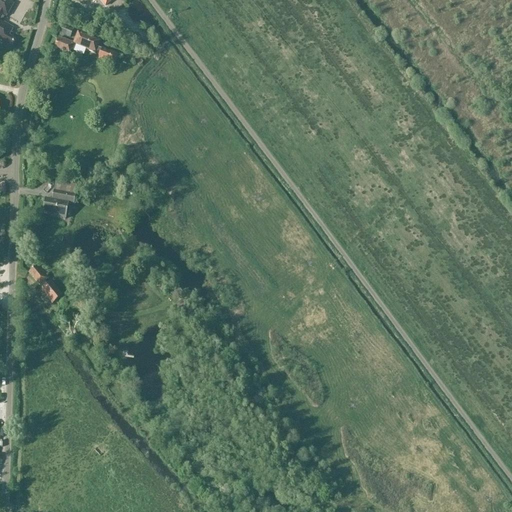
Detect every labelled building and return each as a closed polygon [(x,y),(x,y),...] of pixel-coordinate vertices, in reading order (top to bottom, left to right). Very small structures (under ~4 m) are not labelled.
[(0,0),(0,42),(10,49),(15,40),(9,37),(13,29),(1,22),(4,17),(6,18),(14,4),(5,0),(0,0)] [(74,31),(63,26),(60,34),(70,39),(74,31)] [(95,54),(98,49),(100,42),(78,33),(73,44),(59,38),(54,48),(69,54),(71,51),(74,52),(76,46),(95,54)] [(101,50),(98,49),(95,54),(98,56),(97,60),(113,67),(118,56),(101,49),(101,50)] [(52,201),(45,199),(42,215),(66,220),(69,205),(73,206),(75,197),(53,192),(52,201)] [(38,267),(30,273),(40,285),(40,284),(43,288),(41,290),(53,304),(62,296),(51,282),(47,285),(44,281),(48,278),(38,267)] [(178,287),(170,293),(176,301),(183,294),(178,287)]
